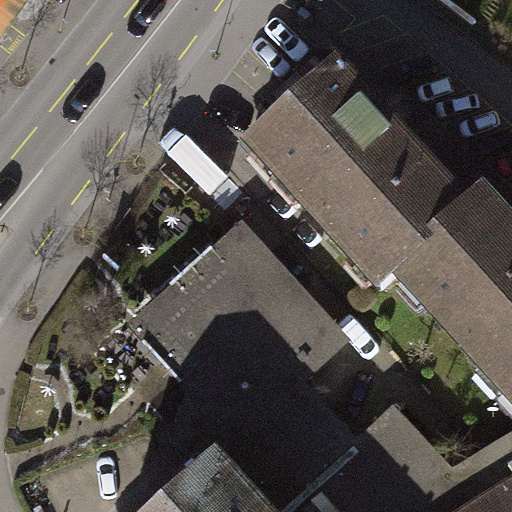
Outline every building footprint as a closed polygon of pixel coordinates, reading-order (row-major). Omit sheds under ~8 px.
[(462,216),(331,72),(251,145),(382,289),(398,275),(462,216)] [(511,238),(479,202),(462,216),(398,275),(511,399),(511,238)] [(247,288),(318,367),(348,340),(242,224),(126,329),(187,394),(172,441),(184,454),(190,448),(190,447),(244,398),(190,339),(216,315),(247,288)] [(248,511),(511,511),(511,444),(453,481),(394,417),(357,448),(299,385),(318,367),(247,288),(216,315),(190,339),(244,398),(190,447),(190,448),(211,469),(248,511)] [(248,511),(211,469),(173,503),(163,511),(248,511)]
